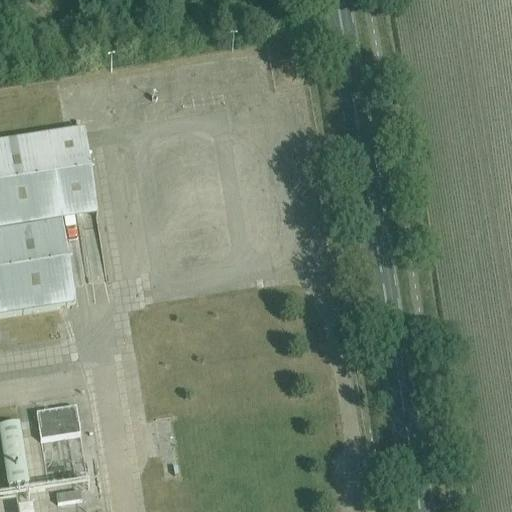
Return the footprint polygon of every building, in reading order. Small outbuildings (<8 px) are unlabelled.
[(280,64),(291,63),(289,52),(279,54),(280,64)] [(0,320),(75,308),(62,225),(48,140),(0,147),(0,320)] [(197,188),(195,155),(184,156),(186,189),(197,188)] [(41,444),(80,438),(76,411),(36,417),(41,444)] [(0,441),(8,490),(29,486),(20,426),(0,429),(0,441)]
